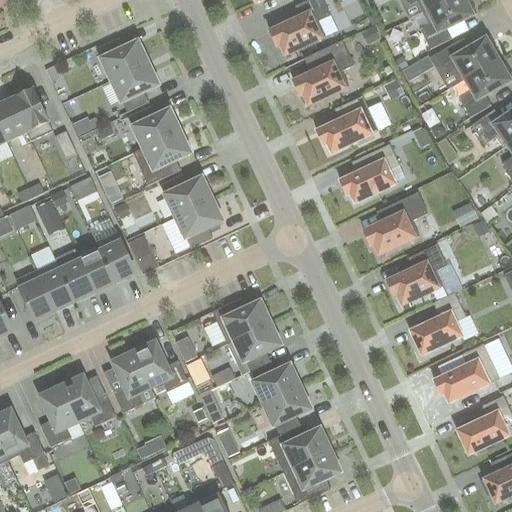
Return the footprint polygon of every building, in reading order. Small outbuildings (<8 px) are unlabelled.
[(270,34),(277,49),(280,47),(285,57),(326,38),(318,23),(330,17),(322,0),(312,0),(295,8),(300,19),(270,34)] [(422,15),(453,0),(404,0),(408,8),(417,4),(422,15)] [(463,0),(453,0),(422,15),(428,27),(420,31),(430,52),(452,41),(446,30),(476,16),(469,2),(465,4),(463,0)] [(374,29),(361,35),(366,48),(380,42),(374,29)] [(460,85),(466,82),(502,61),(489,39),(461,56),(454,46),(434,58),(446,78),(453,73),(460,85)] [(112,83),(147,66),(137,45),(124,51),(118,40),(97,51),(112,83)] [(293,83),(300,99),(304,97),(309,108),(349,88),(342,73),(354,68),(343,43),(313,56),(320,71),(293,83)] [(403,55),(394,60),(399,69),(408,65),(403,55)] [(511,81),(511,78),(502,61),(466,82),(472,92),(458,100),(470,120),(491,108),(485,97),(511,81)] [(424,74),(418,64),(401,73),(408,84),(424,74)] [(112,83),(127,115),(148,104),(143,93),(157,87),(147,66),(112,83)] [(61,80),(55,67),(46,72),(52,84),(61,80)] [(396,82),(383,88),(390,103),(403,97),(396,82)] [(32,143),(53,133),(33,91),(12,101),(32,143)] [(346,120),(317,134),(324,148),(328,146),(332,156),(358,144),(359,148),(374,141),(372,137),(379,134),(363,99),(341,110),(346,120)] [(31,144),(32,143),(12,101),(0,106),(0,129),(7,144),(26,135),(31,144)] [(144,151),(180,134),(169,113),(156,119),(150,108),(129,119),(144,150),(144,151)] [(508,147),(511,144),(511,114),(501,122),(494,112),(471,128),(484,147),(495,140),(503,151),(508,147)] [(94,119),(88,122),(92,130),(98,127),(94,119)] [(109,127),(96,132),(100,141),(113,135),(109,127)] [(420,130),(410,135),(412,141),(422,136),(420,130)] [(432,130),(428,133),(435,143),(445,136),(443,132),(432,130)] [(65,161),(77,156),(66,133),(55,138),(65,161)] [(144,151),(144,150),(133,155),(148,188),(181,173),(176,162),(189,155),(180,134),(144,151)] [(443,140),(435,146),(439,155),(449,148),(443,140)] [(511,144),(508,147),(511,153),(511,158),(502,166),(508,175),(507,176),(511,183),(511,144)] [(341,184),(347,198),(351,197),(356,206),(395,187),(389,173),(400,168),(390,148),(368,158),(373,169),(341,184)] [(176,219),(211,202),(201,181),(188,187),(182,176),(161,187),(176,219)] [(97,194),(90,179),(70,189),(77,203),(97,194)] [(33,200),(44,195),(40,185),(29,190),(33,200)] [(123,200),(116,187),(104,193),(111,206),(123,200)] [(33,200),(29,190),(18,195),(22,205),(33,200)] [(63,192),(51,198),(56,210),(68,204),(63,192)] [(398,217),(380,226),(364,233),(371,248),(374,247),(379,257),(420,238),(413,223),(428,216),(418,195),(393,206),(398,217)] [(51,202),(35,210),(42,223),(57,216),(51,202)] [(222,223),(211,202),(176,219),(191,250),(213,240),(208,229),(222,223)] [(470,205),(452,214),(460,231),(478,222),(470,205)] [(124,206),(112,211),(117,222),(129,217),(124,206)] [(30,207),(10,216),(17,231),(37,222),(30,207)] [(4,219),(0,221),(0,239),(13,233),(14,233),(7,218),(4,219)] [(482,222),(471,227),(476,239),(487,234),(482,222)] [(95,245),(97,249),(98,249),(115,285),(136,276),(117,235),(95,245)] [(145,238),(128,245),(142,277),(152,272),(159,269),(145,238)] [(413,271),(387,283),(394,298),(398,297),(402,307),(443,288),(436,273),(447,268),(437,247),(408,260),(413,271)] [(95,295),(115,285),(98,249),(97,249),(78,258),(95,295)] [(95,295),(78,258),(59,267),(58,268),(75,304),(95,295)] [(57,263),(36,273),(55,314),(75,304),(58,268),(59,267),(57,263)] [(35,323),(55,314),(36,273),(16,282),(24,301),(35,323)] [(455,295),(433,305),(440,320),(411,333),(422,357),(462,338),(455,324),(466,319),(455,295)] [(270,326),(260,305),(246,311),(241,300),(212,314),(227,347),(235,343),(270,326)] [(0,339),(13,333),(3,312),(0,305),(0,339)] [(270,326),(235,343),(249,374),(271,364),(266,353),(279,347),(270,326)] [(187,339),(175,345),(184,365),(197,359),(187,339)] [(150,343),(133,352),(151,389),(162,384),(173,405),(194,395),(178,363),(167,368),(156,345),(152,347),(150,343)] [(500,381),(484,346),(462,357),(467,368),(434,383),(441,397),(445,395),(449,405),(500,381)] [(139,394),(151,389),(133,352),(115,360),(117,363),(113,365),(124,389),(113,394),(123,415),(144,405),(139,394)] [(249,374),(264,406),(299,390),(290,368),(276,375),(271,364),(249,374)] [(230,369),(212,378),(217,389),(235,380),(230,369)] [(78,377),(60,386),(78,423),(90,418),(95,429),(116,419),(106,397),(95,402),(84,379),(79,381),(78,377)] [(66,429),(78,423),(60,386),(43,394),(45,397),(40,400),(52,423),(40,428),(50,449),(71,440),(66,429)] [(309,411),(299,390),(264,406),(279,438),(301,428),(296,417),(309,411)] [(511,416),(503,398),(481,408),(487,419),(458,433),(469,456),(509,438),(502,424),(511,418),(511,416)] [(223,420),(217,406),(205,411),(212,425),(223,420)] [(199,410),(190,414),(195,424),(204,420),(199,410)] [(5,412),(0,414),(0,445),(7,460),(18,455),(23,466),(32,461),(44,456),(34,434),(23,439),(11,413),(7,415),(5,412)] [(268,443),(283,475),(329,454),(319,432),(306,439),(301,428),(279,438),(268,443)] [(239,454),(235,445),(224,451),(228,459),(239,454)] [(144,447),(135,451),(140,461),(149,457),(144,447)] [(185,450),(174,455),(180,467),(191,462),(185,450)] [(331,491),(326,481),(339,475),(329,454),(283,475),(298,506),(331,491)] [(511,469),(497,476),(481,484),(487,498),(491,496),(496,506),(511,498),(511,455),(507,458),(511,469)] [(44,456),(32,461),(37,472),(49,466),(44,456)] [(167,467),(164,460),(153,466),(156,472),(167,467)] [(223,491),(234,486),(223,463),(212,468),(223,491)] [(156,472),(153,466),(143,470),(146,477),(156,472)] [(113,486),(123,481),(120,474),(110,478),(113,486)] [(58,476),(44,483),(53,504),(68,498),(58,476)] [(75,480),(64,485),(70,496),(81,491),(75,480)] [(86,491),(76,496),(80,506),(91,501),(86,491)] [(199,507),(201,511),(226,511),(220,498),(199,507)] [(177,511),(201,511),(199,507),(197,503),(177,511)]
